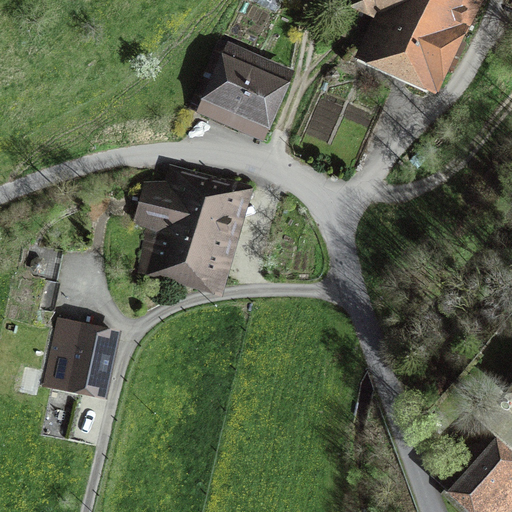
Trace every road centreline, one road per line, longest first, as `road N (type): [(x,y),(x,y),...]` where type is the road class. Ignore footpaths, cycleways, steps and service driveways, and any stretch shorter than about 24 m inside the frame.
road 1 (residential): [(330,211),(267,166),(207,154),(160,152),(23,184)]
road 2 (residential): [(434,511),(330,211)]
road 3 (residential): [(330,211),(357,197),(441,97),(497,0)]
road 4 (track): [(357,197),(445,173),(511,98)]
road 5 (track): [(316,0),(303,66),(267,166)]
